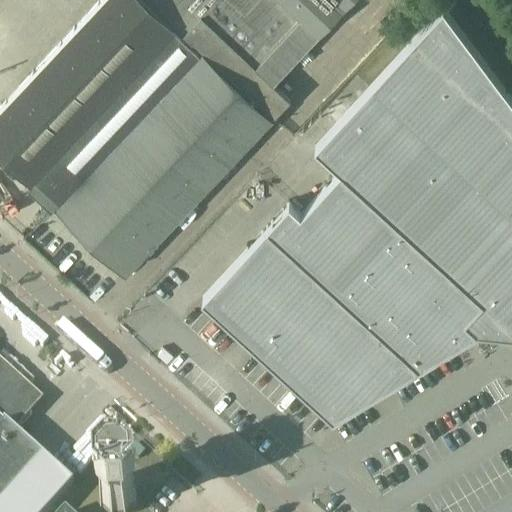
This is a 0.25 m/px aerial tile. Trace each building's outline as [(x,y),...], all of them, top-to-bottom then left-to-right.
[(100,0),(0,106),(0,150),(31,179),(176,26),(148,0),(100,0)] [(148,0),(176,26),(191,40),(193,38),(274,114),(291,97),(256,64),(302,15),(320,31),(349,0),(148,0)] [(283,189),(197,287),(236,320),(239,316),(260,334),(256,338),(331,404),(362,384),(360,380),(384,365),(387,369),(448,331),(444,327),(476,306),(511,309),(511,93),(439,0),(424,0),(307,133),(333,156),(295,199),(283,189)] [(56,205),(125,271),(272,116),(202,50),(56,205)] [(164,347),(158,354),(168,362),(174,355),(164,347)] [(0,511),(51,511),(73,488),(14,434),(31,414),(24,408),(36,394),(0,362),(0,511)] [(98,493),(99,511),(135,511),(139,508),(138,491),(125,480),(108,482),(98,493)]
